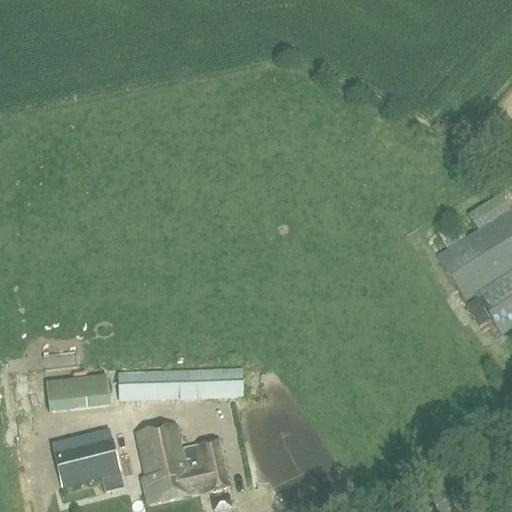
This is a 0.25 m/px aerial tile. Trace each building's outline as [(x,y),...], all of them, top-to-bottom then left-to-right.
[(511,211),(510,213),(503,201),(501,198),(468,218),(466,215),(437,234),(448,250),(437,257),(465,302),(475,296),(500,337),(511,329),(511,211)] [(243,373),(119,377),(119,403),(244,398),(243,373)] [(111,408),(109,390),(107,377),(46,385),(49,415),(111,408)] [(188,464),(184,465),(176,427),(137,436),(147,481),(143,482),(149,508),(230,490),(220,443),(199,448),(203,469),(190,472),(188,464)] [(79,487),(103,482),(106,496),(125,492),(121,477),(114,444),(72,454),(79,487)]
